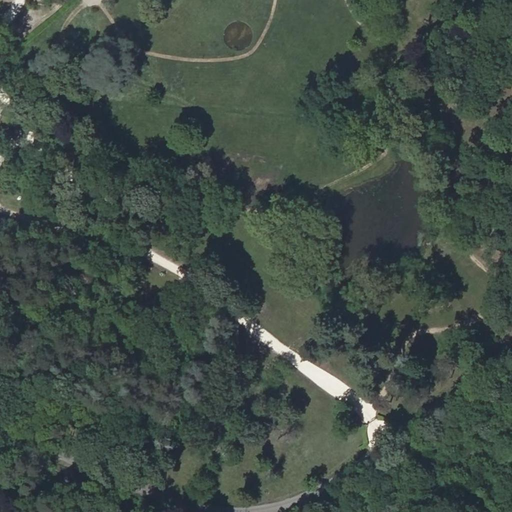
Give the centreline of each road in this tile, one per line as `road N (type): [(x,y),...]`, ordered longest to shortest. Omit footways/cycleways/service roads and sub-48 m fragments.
road 1 (unclassified): [(238,511),(300,502),(511,356)]
road 2 (unclassified): [(0,441),(168,499),(231,511)]
